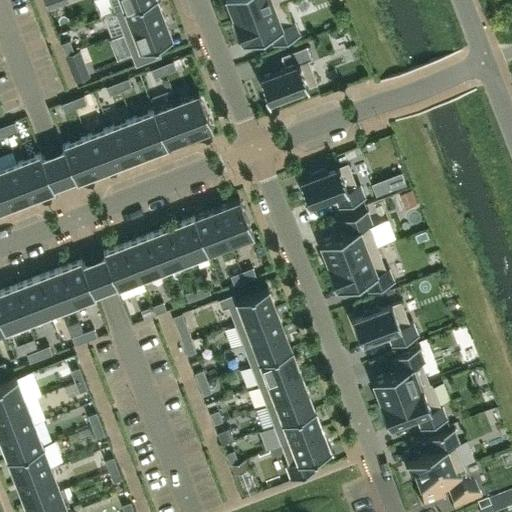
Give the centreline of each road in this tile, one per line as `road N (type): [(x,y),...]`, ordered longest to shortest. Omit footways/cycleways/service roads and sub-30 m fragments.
road 1 (residential): [(394,511),(256,150)]
road 2 (residential): [(0,246),(256,150)]
road 3 (residential): [(256,150),(485,62)]
road 4 (residential): [(256,150),(198,0)]
